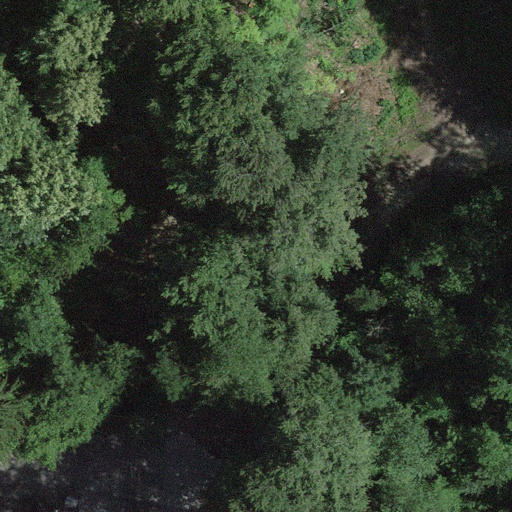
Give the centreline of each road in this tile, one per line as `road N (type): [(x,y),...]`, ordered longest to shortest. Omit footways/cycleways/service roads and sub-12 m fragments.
road 1 (track): [(183,485),(408,192),(489,148)]
road 2 (track): [(270,365),(230,266),(185,0)]
